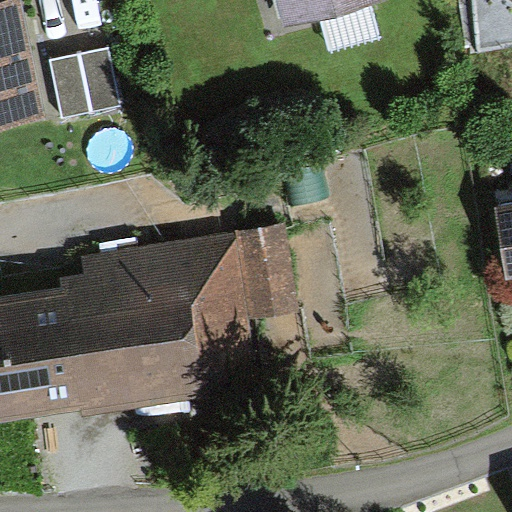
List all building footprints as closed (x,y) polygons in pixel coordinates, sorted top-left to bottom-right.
[(25,0),(0,0),(0,116),(47,107),(25,0)] [(282,0),(287,18),(352,0),(282,0)] [(110,39),(48,52),(61,113),(123,99),(110,39)] [(511,192),(495,195),(506,268),(511,267),(511,192)] [(64,274),(0,282),(0,411),(80,401),(81,410),(263,384),(253,310),(294,305),(282,222),(84,250),(86,266),(63,269),(64,274)]
